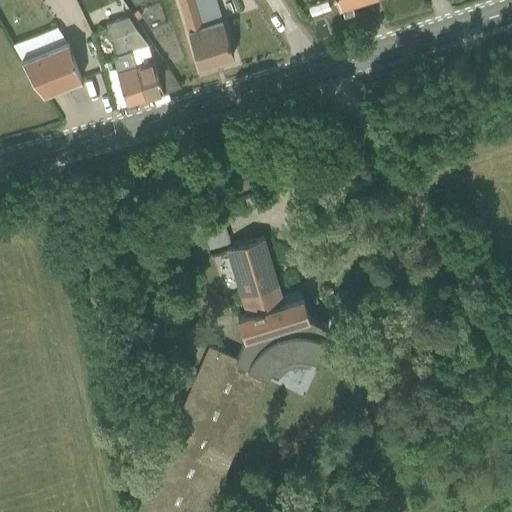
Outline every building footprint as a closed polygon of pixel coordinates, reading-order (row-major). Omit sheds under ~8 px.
[(177,0),(198,61),(232,52),(214,0),(195,0),(194,0),(177,0)] [(145,94),(163,89),(148,41),(127,13),(119,16),(145,94)] [(145,94),(119,16),(105,20),(114,50),(111,51),(115,64),(103,67),(110,90),(122,87),(126,100),(145,94)] [(43,90),(80,76),(67,39),(57,25),(12,42),(43,90)] [(100,60),(85,65),(96,102),(111,97),(100,60)] [(209,245),(229,239),(223,219),(203,225),(209,245)] [(327,320),(307,312),(298,284),(281,288),(264,232),(225,243),(243,308),(237,310),(244,333),(236,351),(218,344),(221,338),(210,334),(135,506),(149,511),(203,511),(267,367),(275,371),(280,366),(285,363),(289,360),(293,359),(300,359),(307,360),(310,350),(313,352),(327,320)]
